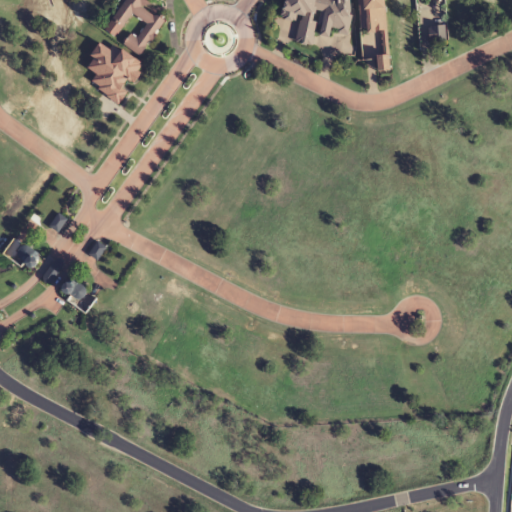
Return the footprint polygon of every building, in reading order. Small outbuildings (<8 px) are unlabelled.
[(125,0),(105,30),(117,37),(132,14),(143,22),(127,47),(141,56),(165,20),(148,9),(154,0),(125,0)] [(353,0),(287,0),(283,19),(299,23),(294,42),(313,46),(316,32),(332,36),(333,31),(345,34),(353,0)] [(385,0),(358,0),(362,57),(378,56),(378,70),(389,69),(385,0)] [(444,40),(442,26),(430,27),(431,41),(444,40)] [(24,261),(34,258),(31,246),(21,249),(24,261)] [(88,292),(72,278),(63,287),(79,302),(88,292)]
